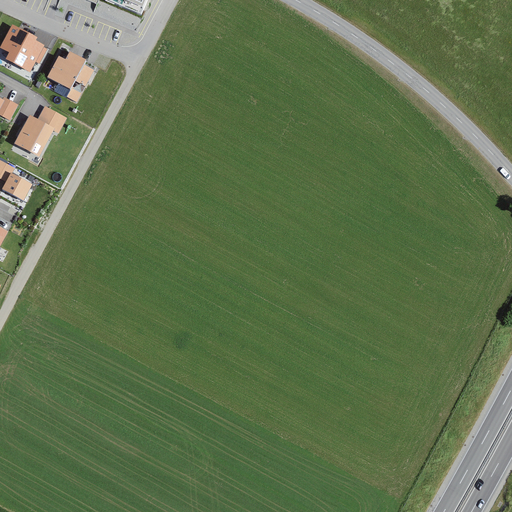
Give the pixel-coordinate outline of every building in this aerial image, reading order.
[(147,0),(109,0),(142,13),(147,0)] [(6,48),(17,52),(14,60),(39,71),(53,39),(17,23),(6,48)] [(57,58),(47,79),(72,92),(83,71),(57,58)] [(0,115),(8,120),(16,106),(0,96),(0,115)] [(30,119),(18,143),(35,152),(48,127),(30,119)] [(12,173),(3,190),(23,200),(32,184),(12,173)]
